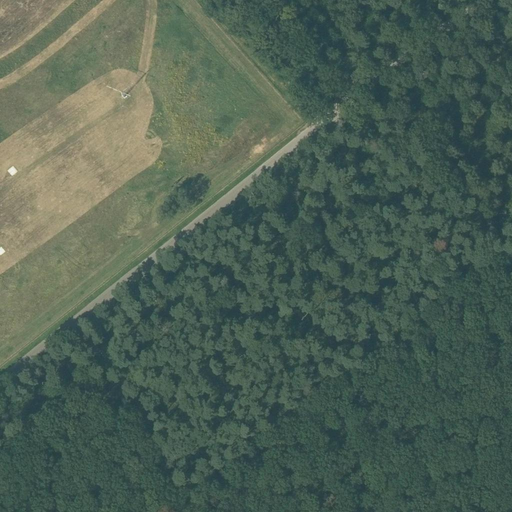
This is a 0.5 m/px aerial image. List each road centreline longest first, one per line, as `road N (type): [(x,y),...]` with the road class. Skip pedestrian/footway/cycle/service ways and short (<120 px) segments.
road 1 (unclassified): [(0,384),(484,0)]
road 2 (track): [(391,116),(362,107),(280,0)]
